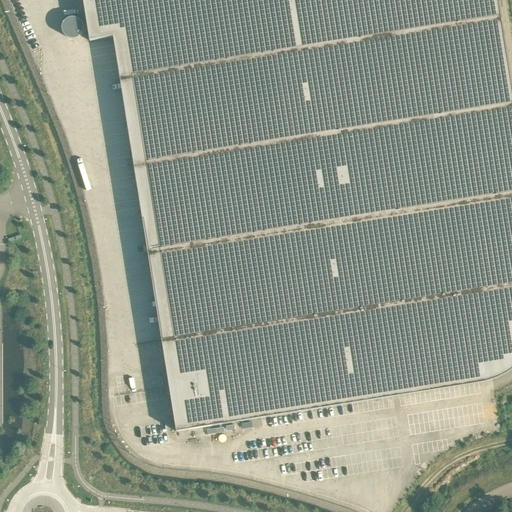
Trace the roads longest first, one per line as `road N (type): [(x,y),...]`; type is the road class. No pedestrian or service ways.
road 1 (tertiary): [(54,421),(50,289),(0,108)]
road 2 (track): [(402,511),(446,463),(511,442)]
